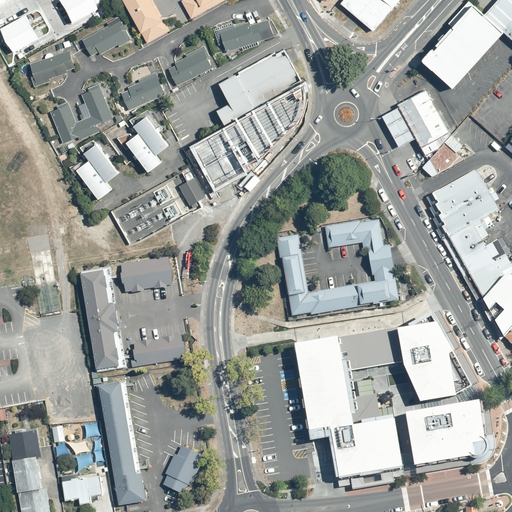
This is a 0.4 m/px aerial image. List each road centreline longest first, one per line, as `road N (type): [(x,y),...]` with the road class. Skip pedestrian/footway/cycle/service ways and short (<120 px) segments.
road 1 (secondary): [(242,502),(217,323),(224,272),(257,207),(325,126)]
road 2 (secondary): [(361,130),(511,402)]
road 3 (residential): [(69,84),(267,0)]
road 4 (secondary): [(309,511),(511,474)]
